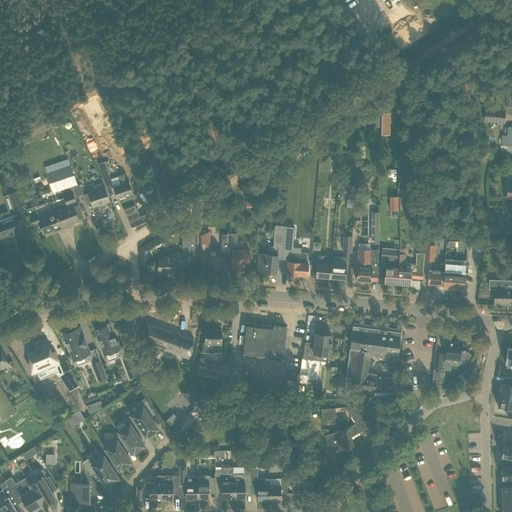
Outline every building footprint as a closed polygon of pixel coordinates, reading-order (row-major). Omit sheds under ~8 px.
[(486,118),(485,121),(504,122),(504,116),(505,110),(486,108),(486,118)] [(381,113),(381,134),(389,134),(389,113),(381,113)] [(105,122),(96,127),(105,145),(115,140),(105,122)] [(44,166),(53,193),(77,185),(68,158),(44,166)] [(98,164),(102,177),(108,175),(104,162),(98,164)] [(8,194),(14,208),(15,208),(15,209),(22,206),(16,191),(7,173),(3,176),(12,192),(8,194)] [(133,193),(130,183),(129,181),(128,182),(125,173),(118,176),(121,184),(113,187),(117,198),(133,193)] [(93,190),(83,194),(86,203),(91,201),(93,206),(109,201),(103,182),(92,185),(93,190)] [(63,197),(66,205),(76,201),(73,193),(63,197)] [(27,197),(30,206),(38,203),(35,194),(27,197)] [(398,196),(390,196),(390,211),(398,210),(398,196)] [(73,205),(55,212),(62,228),(67,226),(67,224),(78,220),(75,211),(73,205)] [(19,221),(18,216),(15,209),(15,208),(14,208),(8,210),(0,213),(0,234),(1,237),(22,230),(19,221)] [(62,228),(55,212),(38,218),(36,213),(29,215),(34,226),(40,224),(43,233),(55,229),(56,231),(62,228)] [(198,254),(198,231),(182,231),(182,245),(184,245),(184,253),(167,253),(167,258),(158,258),(158,271),(175,271),(175,264),(187,264),(187,255),(198,255),(198,254)] [(209,231),(198,231),(198,254),(201,254),(201,261),(202,262),(202,261),(209,261),(209,270),(221,270),(221,255),(226,256),(227,247),(221,247),(221,250),(208,250),(209,231)] [(227,233),(227,247),(226,256),(232,256),(231,270),(244,271),(244,258),(249,258),(249,255),(250,255),(250,253),(249,253),(249,250),(232,250),(232,245),(236,245),(236,233),(227,233)] [(343,236),(343,252),(351,253),(351,237),(343,236)] [(264,272),(276,273),(278,258),(283,259),(284,238),(274,237),(273,255),(259,254),(258,270),(264,271),(264,272)] [(284,238),(283,259),(288,259),(287,274),(307,276),(308,260),(299,259),(299,262),(293,261),(294,255),(295,255),(295,253),(289,253),(289,250),(293,251),(294,238),(284,238)] [(313,241),(312,249),(320,250),(321,242),(313,241)] [(424,253),(424,260),(433,261),(434,244),(425,244),(424,253)] [(382,248),(380,267),(385,267),(385,272),(384,282),(397,283),(400,255),(400,253),(400,249),(382,248)] [(378,264),(378,249),(369,249),(357,249),(358,263),(358,268),(357,268),(356,280),(378,282),(378,264)] [(400,255),(397,283),(411,284),(411,277),(422,278),(424,260),(424,253),(417,252),(415,265),(413,265),(404,260),(405,254),(405,253),(400,253),(400,255)] [(315,276),(331,278),(331,264),(324,264),(324,256),(318,255),(317,263),(315,276)] [(331,264),(331,278),(345,279),(347,266),(346,265),(347,258),(332,256),(331,264)] [(429,270),(427,284),(443,285),(443,287),(463,289),(465,260),(445,258),(444,264),(440,264),(439,271),(429,270)] [(494,303),(511,303),(511,288),(495,288),(494,303)] [(139,340),(160,348),(169,352),(189,359),(194,339),(146,321),(139,340)] [(242,356),(282,360),(286,327),(246,322),(242,356)] [(117,357),(122,354),(117,340),(116,341),(114,336),(113,336),(108,323),(94,329),(97,337),(95,338),(99,348),(101,347),(104,355),(114,351),(117,357)] [(85,360),(91,358),(89,353),(86,345),(87,345),(86,342),(85,342),(84,339),(85,339),(84,336),(83,336),(79,327),(75,329),(74,326),(65,330),(66,332),(63,333),(67,342),(65,343),(68,352),(70,351),(73,359),(84,355),(85,360)] [(346,380),(345,388),(350,389),(373,392),(376,374),(367,373),(370,355),(378,356),(377,359),(384,360),(385,357),(397,359),(400,342),(401,332),(384,330),(358,327),(353,326),(346,380)] [(202,352),(221,352),(221,330),(205,329),(205,342),(202,342),(202,352)] [(302,359),(319,361),(320,354),(329,355),(332,335),(316,333),(314,347),(304,345),(302,359)] [(431,393),(432,393),(438,391),(439,391),(438,390),(441,387),(443,369),(448,370),(449,358),(460,360),(465,363),(470,354),(464,350),(463,351),(461,351),(462,343),(447,341),(444,362),(442,361),(443,353),(436,353),(434,369),(433,369),(431,393)] [(28,353),(31,361),(27,363),(32,373),(59,362),(54,351),(51,352),(47,342),(35,347),(36,350),(28,353)] [(0,349),(0,368),(9,363),(0,349)] [(123,360),(130,378),(139,375),(132,356),(123,360)] [(91,363),(98,382),(107,378),(100,359),(91,363)] [(199,370),(209,371),(219,373),(221,365),(201,362),(199,370)] [(65,384),(69,391),(79,385),(71,368),(59,376),(65,384)] [(247,388),(268,391),(269,386),(263,385),(248,383),(247,388)] [(501,387),(499,394),(505,396),(511,396),(511,383),(511,385),(501,383),(501,387)] [(206,399),(187,385),(180,392),(195,408),(205,399),(206,399)] [(30,387),(26,389),(30,395),(34,393),(30,387)] [(499,394),(497,406),(508,408),(507,415),(511,415),(511,396),(505,396),(499,394)] [(27,397),(14,406),(21,416),(22,416),(26,421),(38,413),(27,397)] [(155,413),(146,401),(138,406),(139,409),(131,414),(133,417),(142,430),(146,436),(147,435),(148,436),(148,437),(149,436),(153,434),(153,433),(153,432),(152,431),(157,428),(150,417),(155,413)] [(93,403),(87,406),(90,412),(96,410),(93,403)] [(79,409),(84,417),(89,414),(86,405),(79,409)] [(345,429),(324,435),(330,455),(350,449),(348,439),(368,427),(355,406),(347,410),(355,423),(345,429)] [(321,409),(322,420),(336,419),(335,408),(321,409)] [(79,411),(76,413),(81,420),(84,418),(79,411)] [(133,417),(125,423),(126,425),(118,431),(120,434),(129,446),(129,447),(132,453),(134,452),(135,452),(134,453),(135,453),(136,453),(139,450),(140,450),(140,449),(139,448),(144,445),(137,434),(142,430),(133,417)] [(17,429),(6,436),(15,449),(31,438),(23,426),(17,430),(17,429)] [(123,450),(129,447),(129,446),(120,434),(112,440),(113,442),(105,448),(119,469),(121,468),(121,469),(122,470),(127,466),(126,465),(131,461),(123,450)] [(511,446),(503,445),(501,457),(511,458),(511,446)] [(26,459),(38,452),(34,446),(22,453),(26,459)] [(55,453),(46,453),(46,463),(55,463),(55,453)] [(114,468),(110,463),(109,462),(108,463),(103,456),(95,461),(92,456),(82,462),(91,475),(96,471),(97,473),(101,478),(106,485),(109,483),(110,484),(110,485),(111,484),(115,482),(116,481),(115,480),(115,481),(115,480),(118,477),(113,470),(114,470),(115,469),(114,468)] [(179,469),(179,471),(179,485),(185,485),(185,499),(197,499),(197,476),(197,475),(186,475),(185,466),(178,466),(178,469),(179,469)] [(511,466),(501,467),(502,479),(511,478),(511,466)] [(245,485),(251,485),(251,479),(251,474),(250,474),(250,468),(244,468),(243,474),(233,474),(233,500),(237,500),(237,498),(245,498),(245,485)] [(229,500),(233,500),(233,474),(233,473),(221,473),(221,469),(215,469),(215,474),(215,479),(215,484),(221,484),(222,498),(229,498),(229,500)] [(38,480),(30,484),(42,505),(48,502),(48,503),(54,500),(53,498),(54,498),(51,493),(57,489),(49,476),(46,477),(42,470),(40,471),(34,474),(38,480)] [(80,483),(78,483),(72,483),(72,501),(82,501),(82,503),(86,503),(86,500),(90,500),(90,495),(93,494),(93,487),(97,484),(87,470),(82,474),(82,483),(80,483)] [(173,475),(161,475),(161,499),(173,499),(173,486),(179,485),(179,471),(175,471),(175,475),(173,475)] [(161,499),(161,475),(155,475),(155,482),(148,482),(143,485),(143,486),(136,486),(136,500),(144,500),(144,494),(149,494),(150,499),(161,499)] [(7,485),(8,485),(12,492),(18,489),(11,476),(4,480),(7,485)] [(202,476),(197,476),(197,499),(209,499),(209,489),(209,482),(202,482),(202,476)] [(251,479),(251,485),(251,491),(253,491),(253,489),(257,488),(257,501),(263,501),(263,503),(269,503),(269,485),(268,485),(268,478),(251,479)] [(42,505),(30,484),(18,491),(30,511),(32,510),(33,511),(34,511),(39,509),(38,507),(42,504),(42,505)] [(511,484),(502,485),(502,496),(511,495),(511,484)] [(16,511),(13,507),(15,506),(19,504),(12,492),(8,485),(7,485),(2,488),(7,498),(0,502),(0,510),(1,511),(16,511)] [(281,485),(269,485),(269,503),(275,503),(275,501),(281,501),(281,485)] [(511,495),(502,496),(502,508),(511,507),(511,495)]
